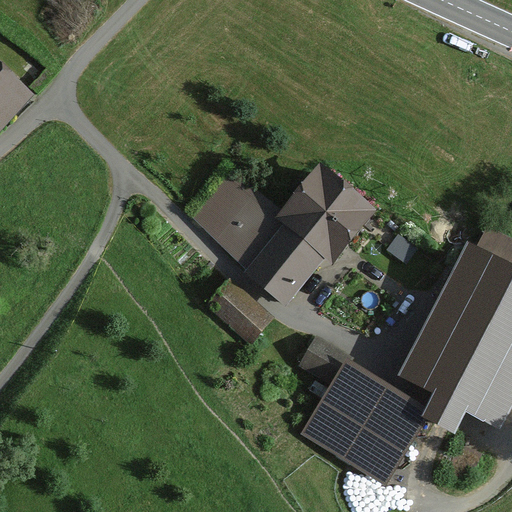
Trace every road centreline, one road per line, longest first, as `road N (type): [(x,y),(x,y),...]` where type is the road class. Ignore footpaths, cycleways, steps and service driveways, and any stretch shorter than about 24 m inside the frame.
road 1 (track): [(128,171),(262,303),(363,355),(397,392),(490,441),(511,443)]
road 2 (track): [(128,171),(92,259),(0,383)]
road 3 (track): [(137,0),(50,99)]
